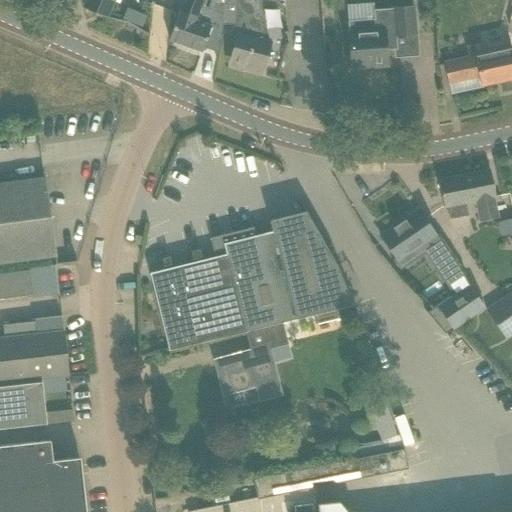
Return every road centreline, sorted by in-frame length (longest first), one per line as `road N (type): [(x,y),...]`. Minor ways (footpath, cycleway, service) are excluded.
road 1 (unclassified): [(125,511),(105,289),(128,178),(166,84)]
road 2 (tertiary): [(511,132),(417,150),(358,149),(249,122),(166,84)]
road 3 (tertiary): [(166,84),(0,12)]
